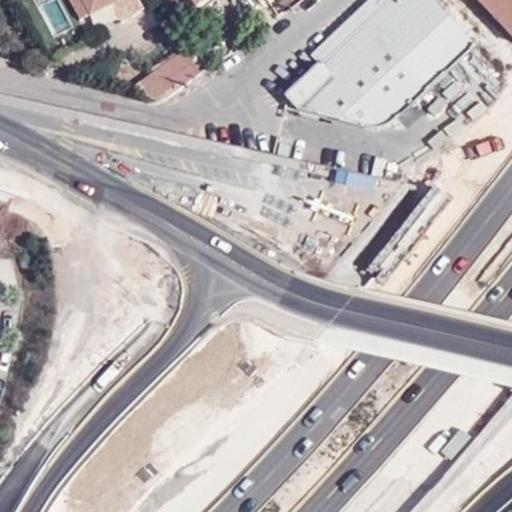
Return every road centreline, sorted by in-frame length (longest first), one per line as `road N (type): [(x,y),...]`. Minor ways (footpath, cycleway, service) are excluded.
road 1 (motorway): [(511,183),(440,276),(227,511)]
road 2 (secondary): [(403,206),(0,106)]
road 3 (motorway): [(329,221),(199,266),(145,310),(50,443)]
road 4 (secondary): [(0,136),(329,221)]
road 5 (motorway): [(0,146),(34,173),(78,245),(80,324),(50,443)]
road 6 (motorway): [(390,434),(511,283)]
road 7 (secondary): [(329,221),(511,265)]
road 8 (motorway): [(390,434),(511,295)]
